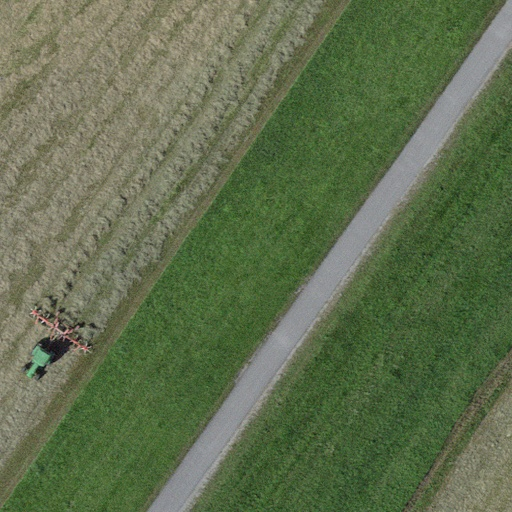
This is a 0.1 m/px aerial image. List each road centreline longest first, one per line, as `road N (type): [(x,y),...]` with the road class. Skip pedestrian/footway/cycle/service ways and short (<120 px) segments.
road 1 (track): [(180,511),(511,41)]
road 2 (track): [(302,0),(0,200)]
